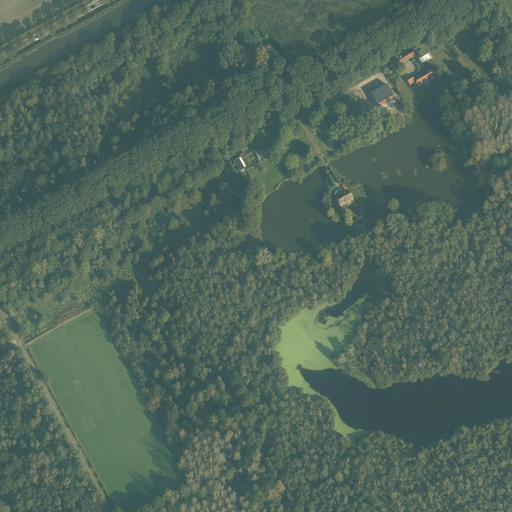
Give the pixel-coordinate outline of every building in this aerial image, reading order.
[(412,52),(410,53),(389,65),(392,70),(413,57),(415,57),(412,52)] [(418,87),(435,77),(431,70),(413,80),(411,77),(406,80),(410,86),(416,82),(418,87)] [(393,97),(389,89),(386,85),(371,94),(378,106),(393,97)] [(255,153),(256,153),(259,160),(271,153),(274,151),(270,144),(267,146),(258,151),(257,149),(254,151),(255,153)] [(246,167),(241,159),(241,158),(234,162),(240,173),(245,169),(244,168),(246,167)] [(349,192),(336,199),(340,207),(353,200),(349,192)]
